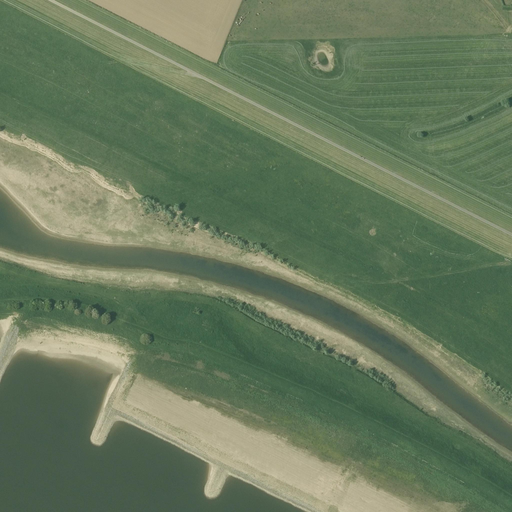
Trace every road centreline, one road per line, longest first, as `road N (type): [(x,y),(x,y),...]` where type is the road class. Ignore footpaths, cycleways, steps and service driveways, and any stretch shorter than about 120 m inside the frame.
road 1 (track): [(511,234),(49,0)]
road 2 (track): [(511,258),(388,196)]
road 3 (track): [(389,281),(511,261)]
